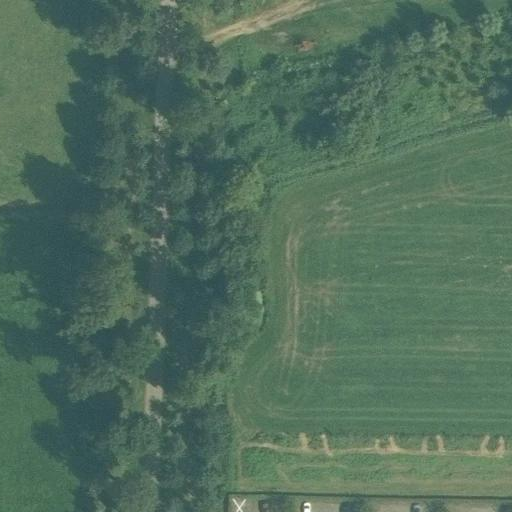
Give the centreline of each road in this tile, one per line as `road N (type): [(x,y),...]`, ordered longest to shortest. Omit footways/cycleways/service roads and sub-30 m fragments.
road 1 (unclassified): [(150,511),(167,0)]
road 2 (track): [(280,11),(197,44),(165,42)]
